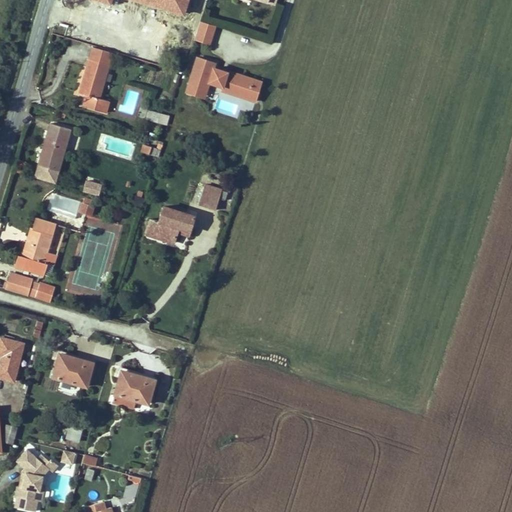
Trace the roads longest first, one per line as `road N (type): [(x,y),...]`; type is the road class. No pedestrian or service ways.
road 1 (residential): [(0,296),(173,345)]
road 2 (tertiary): [(47,0),(0,156)]
